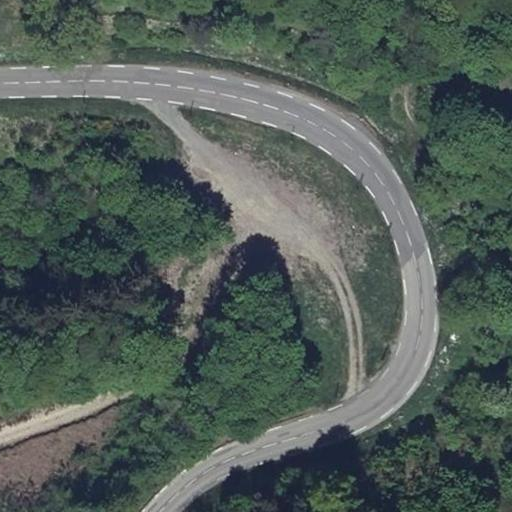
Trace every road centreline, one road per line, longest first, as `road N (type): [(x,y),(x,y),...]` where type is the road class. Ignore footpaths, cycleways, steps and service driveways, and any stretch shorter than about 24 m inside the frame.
road 1 (secondary): [(0,81),(159,83),(252,99),(325,126),(372,162),(400,206),(426,274),(427,334),(407,377),(365,415),(213,469),(154,511)]
road 2 (track): [(365,415),(354,316),(329,258),(247,203),(159,83)]
road 3 (track): [(247,203),(192,290),(179,364),(151,385),(0,440)]
